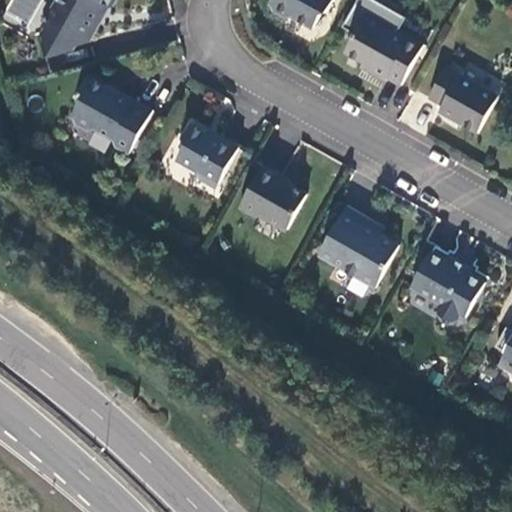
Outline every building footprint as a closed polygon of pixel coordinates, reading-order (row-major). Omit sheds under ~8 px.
[(115,0),(60,0),(47,24),(55,51),(89,42),(96,29),(92,26),(102,9),(112,6),(115,0)] [(273,0),(271,4),(273,5),(275,10),(288,18),(293,16),(315,28),(323,14),(329,12),(335,0),(273,0)] [(394,31),(367,16),(347,52),(365,62),(363,67),(388,81),(390,78),(403,85),(426,44),(399,29),(394,31)] [(13,45),(24,82),(51,75),(41,38),(13,45)] [(500,96),(448,67),(430,98),(444,105),(441,111),(479,133),(500,96)] [(93,79),(88,81),(79,96),(81,103),(73,116),(74,117),(76,124),(90,131),(97,129),(114,139),(116,146),(130,154),(155,111),(122,92),(118,93),(93,79)] [(218,187),(241,147),(219,134),(217,138),(193,124),(186,136),(188,143),(178,159),(199,171),(201,177),(218,187)] [(264,167),(241,207),(258,217),(264,215),(289,229),(309,194),(282,179),(283,177),(264,167)] [(379,223),(349,206),(321,256),(377,288),(401,245),(383,234),(375,230),(379,223)] [(387,227),(379,223),(375,230),(383,234),(387,227)] [(450,261),(433,251),(413,286),(442,303),(439,307),(441,314),(454,321),(461,319),(463,315),(467,317),(487,282),(471,273),(473,268),(452,257),(450,261)] [(511,329),(508,327),(497,346),(507,352),(500,365),(511,372),(511,329)]
